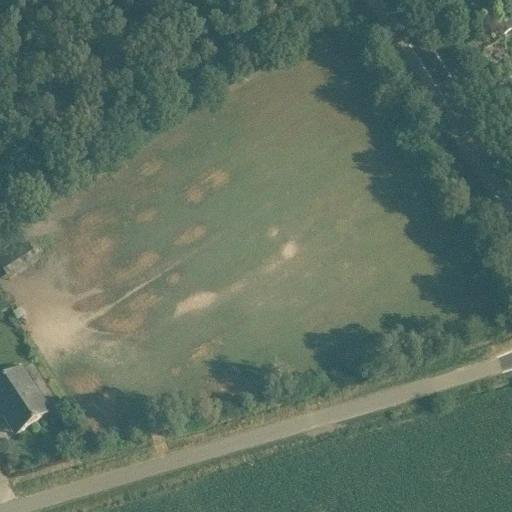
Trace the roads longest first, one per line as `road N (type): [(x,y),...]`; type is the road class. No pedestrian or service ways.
road 1 (unclassified): [(6,511),(511,359)]
road 2 (unclassified): [(511,189),(389,0)]
